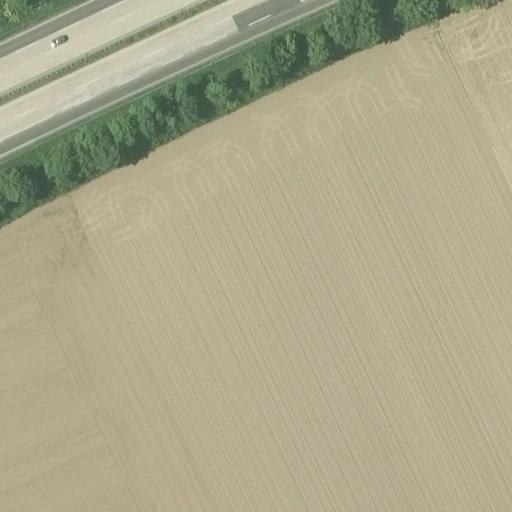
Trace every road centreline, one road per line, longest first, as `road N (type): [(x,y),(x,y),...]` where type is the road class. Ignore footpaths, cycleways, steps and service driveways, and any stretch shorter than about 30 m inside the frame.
road 1 (motorway): [(158,14),(0,88)]
road 2 (motorway): [(0,157),(143,66)]
road 3 (motorway): [(143,66),(299,0)]
road 4 (motorway): [(158,14),(0,65)]
road 5 (motorway): [(0,134),(143,66)]
